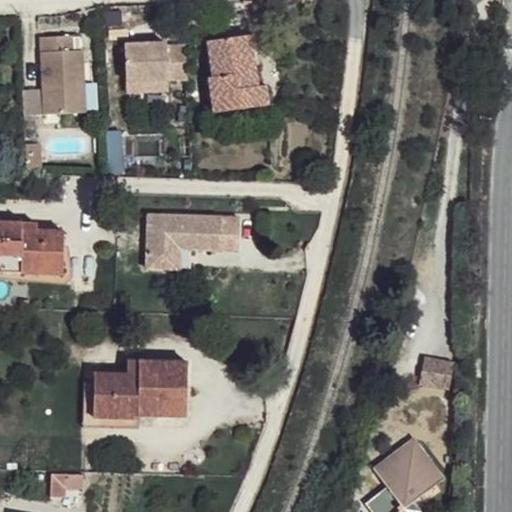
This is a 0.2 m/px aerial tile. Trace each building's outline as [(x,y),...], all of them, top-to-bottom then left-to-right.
[(203,1),(185,1),(186,27),(205,26),(203,1)] [(255,84),(247,30),(206,37),(211,74),(206,75),(211,110),(229,107),(227,88),(255,84)] [(69,49),(69,33),(43,35),(44,50),(69,49)] [(168,79),(188,78),(186,43),(167,45),(167,42),(125,44),(126,80),(168,79)] [(87,82),(86,48),(69,49),(44,50),(45,88),(22,89),(23,113),(45,113),(79,112),(78,82),(87,82)] [(168,79),(126,80),(127,91),(169,90),(168,79)] [(88,111),(87,82),(78,82),(79,112),(88,111)] [(265,103),(263,83),(255,84),(227,88),(229,107),(265,103)] [(24,144),(25,171),(44,170),(43,143),(24,144)] [(239,215),(148,213),(146,266),(190,267),(191,247),(238,249),(239,215)] [(0,268),(65,270),(65,228),(39,227),(22,227),(23,219),(0,217),(0,268)] [(23,219),(22,227),(39,227),(40,219),(23,219)] [(448,353),(423,349),(419,373),(444,377),(448,353)] [(186,416),(188,360),(139,358),(139,369),(94,370),(93,415),(139,416),(138,413),(186,416)] [(442,466),(412,428),(374,458),(384,471),(387,475),(368,490),(384,511),(417,511),(414,507),(421,501),(412,491),(442,466)] [(387,475),(384,471),(360,492),(376,511),(384,511),(368,490),(387,475)]
